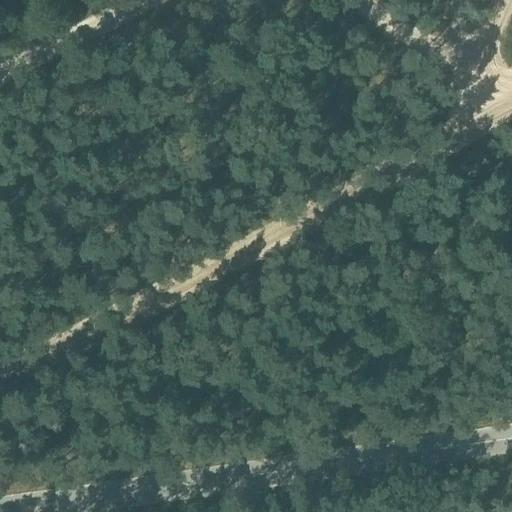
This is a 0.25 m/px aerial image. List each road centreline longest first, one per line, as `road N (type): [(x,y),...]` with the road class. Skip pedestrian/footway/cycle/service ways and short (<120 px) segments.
road 1 (unknown): [(11,376),(511,103)]
road 2 (track): [(369,0),(511,83)]
road 3 (unknown): [(0,76),(144,0)]
